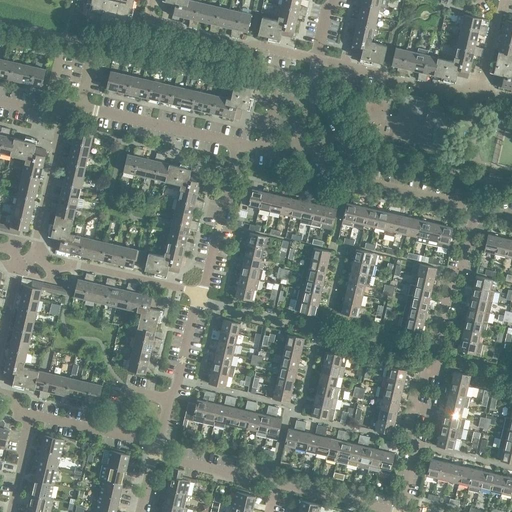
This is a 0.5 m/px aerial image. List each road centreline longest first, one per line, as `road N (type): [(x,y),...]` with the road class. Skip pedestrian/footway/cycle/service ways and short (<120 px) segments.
road 1 (residential): [(401,510),(476,208)]
road 2 (residential): [(318,60),(146,24),(152,0)]
road 3 (residential): [(476,208),(347,186),(299,142)]
road 4 (residential): [(201,294),(77,266),(47,271),(33,253)]
road 5 (residential): [(238,145),(65,103)]
road 6 (residential): [(479,91),(476,98),(318,60)]
road 7 (residential): [(201,294),(238,145)]
road 8 (residential): [(33,253),(65,103)]
road 9 (residential): [(401,510),(275,483)]
road 10 (residential): [(275,483),(153,452)]
